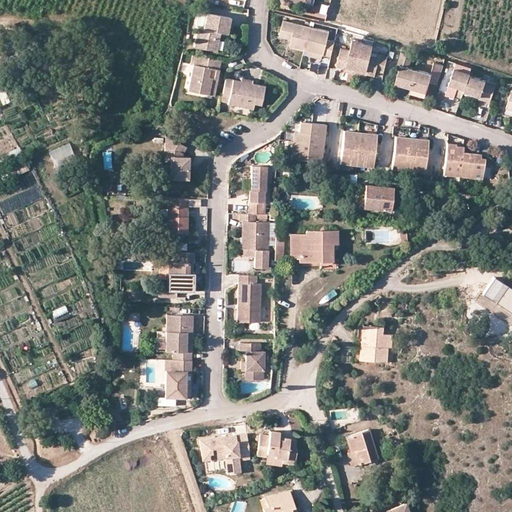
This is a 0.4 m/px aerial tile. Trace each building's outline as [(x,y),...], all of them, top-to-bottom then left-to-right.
[(221,38),(215,36),(217,30),(223,31),(229,33),(232,16),(208,11),(204,27),(199,26),(195,45),(219,50),(221,38)] [(279,30),(292,33),(291,37),(289,45),(309,49),(322,53),(331,55),(335,39),(327,37),(329,29),(282,18),(279,30)] [(378,56),(370,53),(370,51),(372,43),(352,38),(349,48),(340,46),(336,65),(344,67),(347,65),(356,67),(365,69),(367,72),(375,74),(376,69),(384,71),(388,55),(379,53),(378,56)] [(15,77),(26,73),(12,39),(1,44),(15,77)] [(400,62),(395,80),(426,90),(429,80),(437,83),(443,63),(435,60),(432,71),(410,64),(413,53),(402,50),(398,62),(400,62)] [(190,90),(215,95),(221,59),(197,54),(196,65),(194,64),(190,90)] [(344,67),(345,69),(364,74),(367,72),(365,69),(356,67),(347,65),(344,67)] [(455,66),(450,82),(457,84),(456,89),(454,93),(463,96),(464,90),(466,85),(473,87),(472,93),(479,95),(479,96),(491,100),(496,81),(469,73),(470,71),(455,66)] [(230,94),(233,78),(226,77),(223,93),(221,102),(228,103),(230,94)] [(265,85),(233,78),(230,94),(228,103),(253,108),(254,103),(261,104),(265,85)] [(0,91),(0,99),(3,104),(9,101),(3,90),(0,91)] [(293,132),(290,158),(321,162),(326,125),(300,122),(298,133),(293,132)] [(376,133),(343,130),(340,164),(372,167),(376,133)] [(169,177),(188,178),(189,156),(181,155),(181,143),(165,135),(165,160),(170,161),(169,177)] [(395,136),(392,169),(424,172),(428,140),(395,136)] [(455,145),(447,144),(443,175),(482,179),(484,159),(480,158),(480,155),(473,155),(473,157),(468,157),(468,154),(462,153),(462,147),(455,146),(455,145)] [(23,155),(19,148),(9,153),(12,160),(23,155)] [(26,164),(11,171),(13,177),(28,171),(26,164)] [(267,165),(251,165),(251,190),(248,190),(248,193),(252,192),(252,198),(251,200),(249,202),(248,203),(247,212),(255,213),(263,213),(264,191),(266,190),(267,165)] [(275,167),(275,177),(290,178),(290,168),(275,167)] [(345,174),(345,182),(357,183),(357,175),(345,174)] [(364,185),(362,208),(390,210),(392,187),(364,185)] [(167,231),(187,232),(188,197),(173,197),(173,205),(168,205),(167,231)] [(416,211),(415,222),(431,224),(440,213),(416,211)] [(241,248),(266,250),(267,222),(254,222),(255,213),(247,212),(239,213),(239,221),(242,222),(241,248)] [(298,257),(298,261),(320,260),(320,262),(332,262),(332,248),(332,243),(336,243),(336,230),(305,231),(305,234),(290,234),(290,257),(298,257)] [(478,239),(480,248),(497,244),(495,235),(478,239)] [(195,252),(179,251),(179,261),(169,261),(167,289),(159,289),(159,296),(176,296),(177,290),(193,290),(194,275),(190,275),(191,270),(191,262),(194,262),(195,252)] [(257,275),(238,275),(236,321),(259,322),(260,283),(257,283),(257,275)] [(511,313),(511,312),(511,288),(494,276),(482,294),(511,313)] [(191,314),(166,314),(166,350),(173,350),(173,358),(191,359),(191,350),(185,350),(185,331),(191,331),(191,314)] [(383,326),(365,325),(362,359),(387,361),(388,346),(388,342),(392,342),(392,334),(382,333),(383,326)] [(246,352),(246,362),(245,372),(245,378),(263,379),(264,351),(261,350),(261,343),(241,342),(241,351),(246,352)] [(185,395),(185,388),(185,370),(191,370),(191,359),(173,358),(166,358),(165,386),(165,395),(185,395)] [(368,429),(346,437),(350,451),(347,452),(351,464),(377,456),(368,429)] [(257,452),(266,453),(275,455),(275,457),(283,458),(283,461),(295,463),(297,447),(295,447),(297,438),(284,436),(283,439),(279,438),(279,436),(279,431),(269,430),(269,434),(260,433),(257,452)] [(247,458),(247,433),(200,434),(200,454),(222,454),(222,471),(236,471),(236,458),(247,458)] [(205,460),(206,471),(220,470),(220,459),(205,460)] [(292,511),(291,508),(294,507),(291,497),(287,499),(284,491),(260,498),(264,511),(292,511)] [(373,511),(408,511),(405,503),(397,506),(393,496),(371,504),(373,511)]
